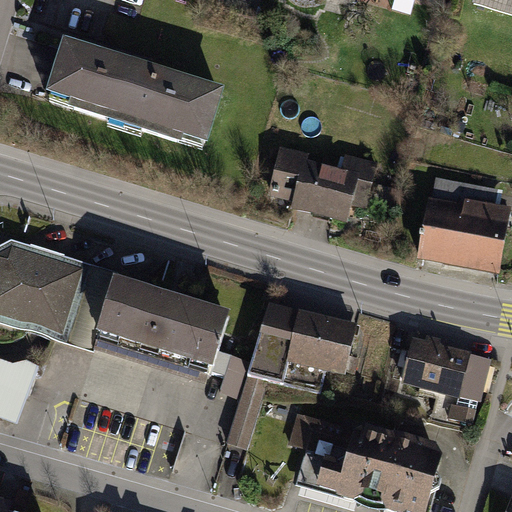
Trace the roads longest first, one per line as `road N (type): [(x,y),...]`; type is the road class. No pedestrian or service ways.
road 1 (primary): [(0,173),(284,262),(511,320)]
road 2 (residential): [(0,456),(196,511)]
